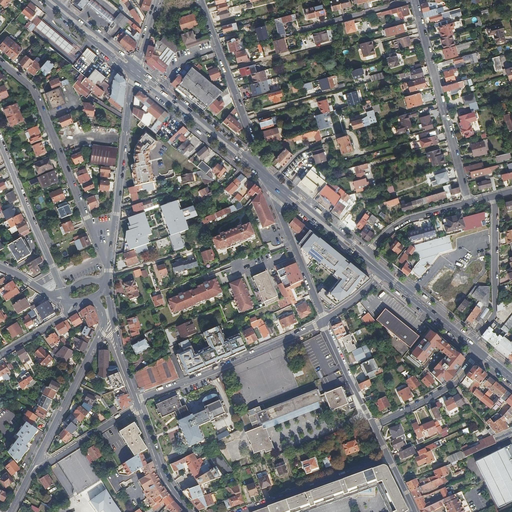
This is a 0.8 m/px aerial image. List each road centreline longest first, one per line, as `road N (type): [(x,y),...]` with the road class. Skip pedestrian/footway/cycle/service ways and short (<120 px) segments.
road 1 (residential): [(110,246),(98,245),(37,85),(0,61)]
road 2 (residential): [(414,0),(469,203)]
road 3 (residential): [(324,321),(135,399)]
road 4 (primary): [(133,75),(274,189)]
road 5 (residential): [(110,246),(133,75)]
road 6 (residential): [(200,0),(253,141),(253,161)]
road 7 (residential): [(95,296),(104,325),(43,450)]
road 8 (residential): [(387,456),(238,511)]
road 9 (residential): [(495,195),(494,315),(471,344)]
road 10 (primary): [(253,161),(135,64)]
road 11 (residential): [(0,136),(56,273)]
road 12 (unknown): [(161,295),(233,263),(249,268),(295,252)]
road 13 (residential): [(274,189),(324,321)]
road 14 (residential): [(373,427),(456,383),(479,350)]
road 15 (residential): [(469,203),(410,218),(363,255)]
